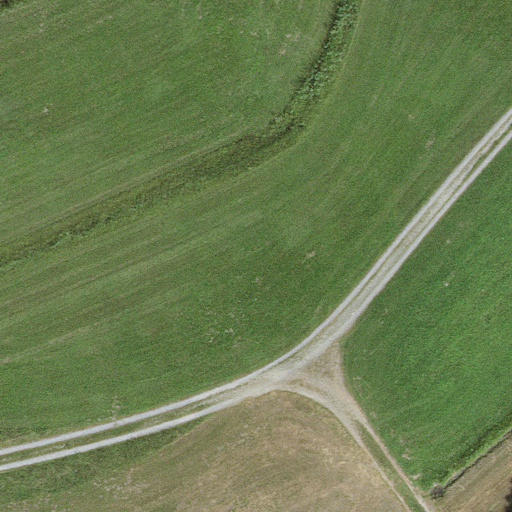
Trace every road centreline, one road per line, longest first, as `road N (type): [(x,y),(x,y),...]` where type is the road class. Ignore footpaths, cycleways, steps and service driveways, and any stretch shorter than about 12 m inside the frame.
road 1 (track): [(306,363),(125,431),(0,461)]
road 2 (track): [(511,129),(306,363)]
road 3 (track): [(424,511),(306,363)]
